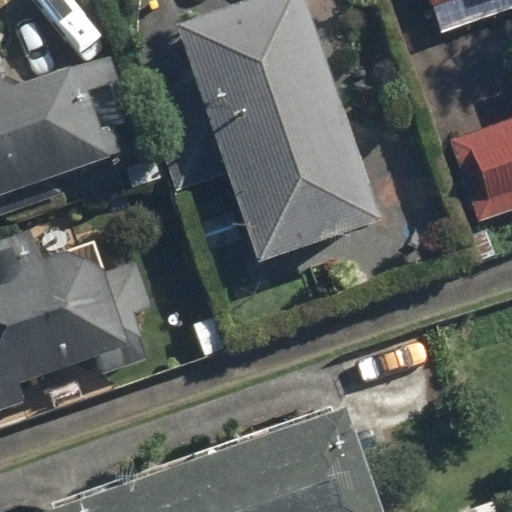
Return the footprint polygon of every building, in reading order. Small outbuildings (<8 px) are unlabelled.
[(378,243),(302,0),(291,0),(174,36),(250,282),(378,243)] [(422,0),(429,18),(480,0),(422,0)] [(0,209),(126,169),(94,71),(0,100),(0,209)] [(511,80),(510,82),(511,88),(511,121),(444,144),(472,228),(511,214),(511,80)] [(0,406),(158,369),(124,230),(0,259),(0,406)] [(372,511),(343,422),(67,511),(372,511)]
